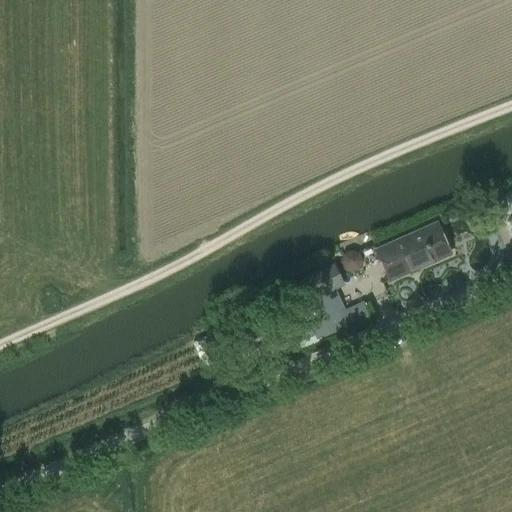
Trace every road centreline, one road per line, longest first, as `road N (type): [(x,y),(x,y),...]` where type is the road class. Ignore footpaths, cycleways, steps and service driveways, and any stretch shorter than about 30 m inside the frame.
road 1 (track): [(0,349),(203,253),(304,195),(511,105)]
road 2 (unclassified): [(0,491),(511,273)]
